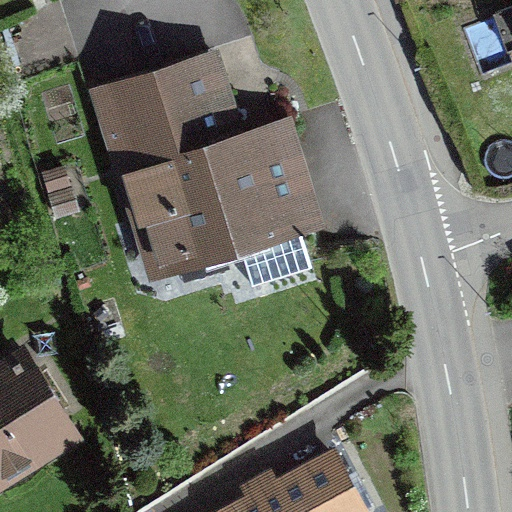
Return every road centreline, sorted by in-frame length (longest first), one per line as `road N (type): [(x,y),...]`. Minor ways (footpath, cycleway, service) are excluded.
road 1 (tertiary): [(473,511),(423,247)]
road 2 (tertiary): [(423,247),(335,0)]
